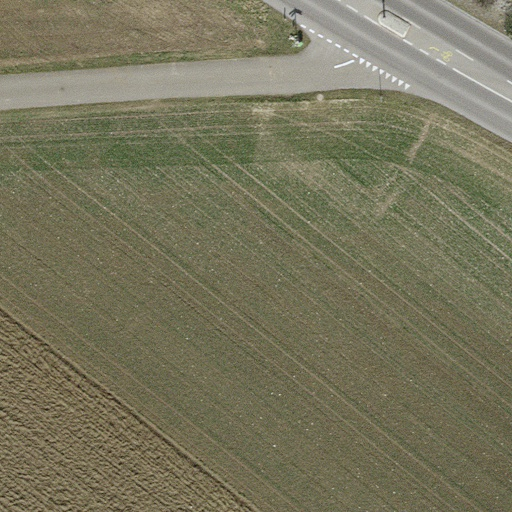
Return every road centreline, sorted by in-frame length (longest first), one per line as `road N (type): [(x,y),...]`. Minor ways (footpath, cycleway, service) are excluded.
road 1 (track): [(472,73),(178,79),(0,93)]
road 2 (primary): [(350,0),(511,96)]
